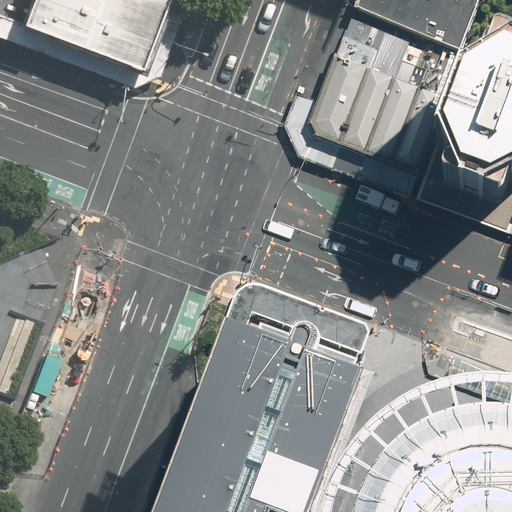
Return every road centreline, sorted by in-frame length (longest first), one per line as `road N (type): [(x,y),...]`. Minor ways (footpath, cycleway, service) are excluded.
road 1 (primary): [(185,181),(67,511)]
road 2 (tertiary): [(185,181),(511,288)]
road 3 (secondary): [(0,112),(185,181)]
road 4 (primary): [(254,0),(185,181)]
